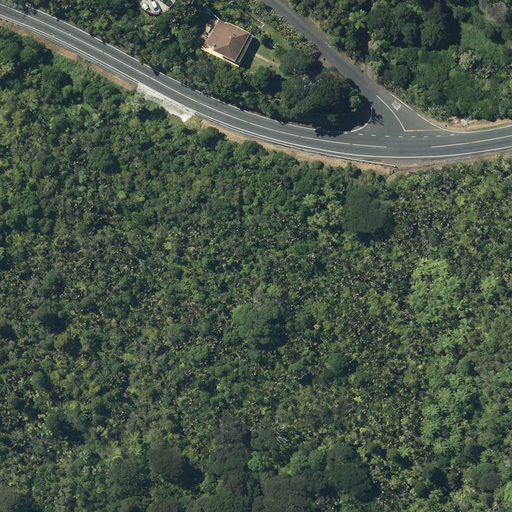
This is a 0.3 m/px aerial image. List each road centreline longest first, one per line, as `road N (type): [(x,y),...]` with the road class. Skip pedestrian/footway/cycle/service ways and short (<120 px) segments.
road 1 (secondary): [(0,3),(264,128),(406,147)]
road 2 (unclassified): [(271,0),(382,100),(406,147)]
